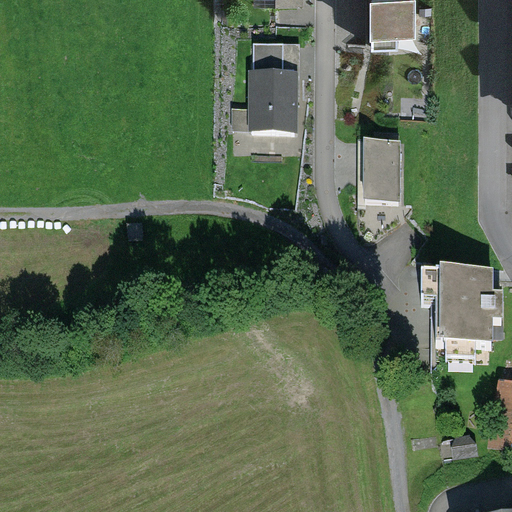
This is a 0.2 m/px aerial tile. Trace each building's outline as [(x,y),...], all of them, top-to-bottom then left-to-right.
[(421,0),(375,0),(377,27),(423,25),(421,0)] [(283,69),(283,46),(254,46),(253,68),(283,69)] [(294,83),(252,81),(250,141),(292,143),(294,83)] [(233,134),(247,134),(247,111),(233,111),(233,134)] [(401,149),(360,149),(360,214),(401,214),(401,149)] [(496,264),(444,267),(448,340),(500,338),(496,264)] [(439,314),(439,269),(422,269),(422,314),(439,314)] [(511,362),(509,362),(493,449),(511,452),(511,362)]
